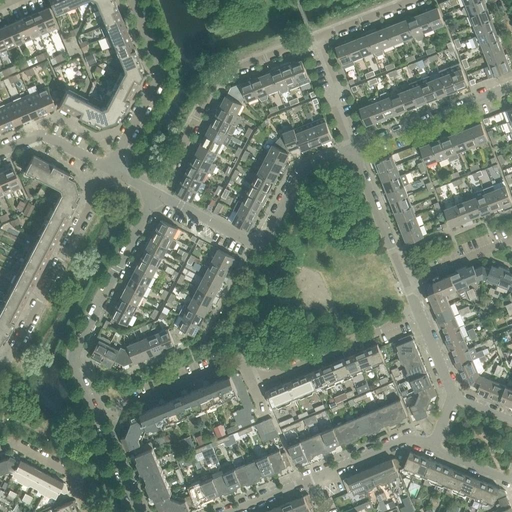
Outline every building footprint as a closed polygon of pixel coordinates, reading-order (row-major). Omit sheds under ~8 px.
[(48,0),(54,13),(85,0),(48,0)] [(126,29),(117,9),(113,0),(94,0),(105,25),(100,27),(105,37),(109,35),(126,29)] [(487,9),(483,0),(478,0),(466,5),(466,6),(463,8),(462,11),(463,14),(466,15),(470,14),(470,15),(487,9)] [(57,28),(48,7),(39,11),(48,32),(57,28)] [(444,24),(437,7),(427,11),(433,28),(444,24)] [(491,19),(487,9),(470,15),(474,25),(491,19)] [(48,32),(39,11),(31,15),(40,35),(48,32)] [(433,28),(427,11),(417,15),(423,32),(433,28)] [(40,35),(31,15),(23,18),(32,39),(40,35)] [(423,32),(417,15),(407,19),(413,36),(415,35),(416,39),(419,40),(422,39),(424,36),(422,32),(423,32)] [(32,39),(23,18),(15,22),(23,42),(32,39)] [(413,36),(407,19),(397,23),(403,40),(413,36)] [(495,29),(491,19),(474,25),(478,35),(495,29)] [(23,42),(15,22),(6,26),(15,46),(23,42)] [(403,40),(397,23),(386,27),(393,44),(403,40)] [(15,46),(6,26),(0,28),(0,34),(7,50),(15,46)] [(393,44),(386,27),(376,31),(383,48),(393,44)] [(141,65),(136,55),(126,29),(109,35),(109,36),(104,38),(108,48),(113,46),(124,71),(123,73),(138,81),(142,75),(138,66),(141,65)] [(498,39),(495,29),(478,35),(472,37),(476,47),(482,45),(498,39)] [(383,48),(376,31),(366,35),(373,52),(374,51),(375,54),(377,56),(383,54),(383,51),(382,48),(383,48)] [(373,52),(366,35),(356,39),(362,56),(373,52)] [(86,45),(85,41),(82,42),(81,39),(78,40),(81,47),(86,45)] [(362,56),(356,39),(346,43),(353,60),(362,56)] [(502,49),(498,39),(482,45),(486,55),(502,49)] [(353,60),(346,43),(335,47),(342,64),(353,60)] [(506,59),(502,49),(486,55),(490,65),(506,59)] [(96,62),(93,54),(85,58),(88,65),(96,62)] [(61,61),(58,55),(54,57),(55,58),(50,60),(52,65),(61,61)] [(511,69),(506,59),(490,65),(494,76),(511,69)] [(308,77),(302,60),(291,64),(298,81),(308,77)] [(425,67),(422,60),(412,63),(414,68),(418,67),(419,69),(425,67)] [(9,68),(6,61),(2,62),(5,70),(8,75),(12,73),(9,68)] [(459,63),(448,67),(457,89),(468,85),(459,63)] [(298,81),(291,64),(281,68),(288,85),(298,81)] [(457,89),(448,67),(439,71),(441,76),(440,77),(447,93),(457,89)] [(288,85),(281,68),(271,72),(278,89),(279,88),(280,91),(282,93),(288,91),(288,88),(287,85),(288,85)] [(278,89),(271,72),(261,76),(267,93),(278,89)] [(120,116),(133,91),(138,81),(123,73),(110,96),(105,94),(101,101),(108,123),(114,121),(118,114),(120,116)] [(267,93),(261,76),(251,80),(257,97),(259,96),(260,99),(262,101),(268,99),(268,96),(267,93)] [(447,93),(440,77),(430,81),(437,97),(447,93)] [(257,97),(251,80),(241,84),(240,83),(231,87),(243,101),(246,99),(247,101),(257,97)] [(427,101),(421,84),(419,80),(409,84),(411,88),(410,88),(417,105),(427,101)] [(437,97),(430,81),(421,84),(427,101),(437,97)] [(55,107),(46,87),(37,90),(46,111),(55,107)] [(241,104),(243,101),(231,87),(226,96),(226,95),(221,106),(237,114),(242,104),(241,104)] [(417,105),(410,88),(400,92),(407,109),(417,105)] [(46,111),(37,90),(29,94),(38,115),(46,111)] [(108,123),(101,101),(93,97),(90,103),(66,90),(58,106),(93,124),(94,122),(101,125),(108,123)] [(397,113),(390,96),(389,97),(388,94),(386,92),(380,94),(380,97),(381,100),(380,100),(378,96),(387,117),(397,113)] [(407,109),(400,92),(390,96),(397,113),(407,109)] [(38,115),(29,94),(20,98),(24,105),(29,118),(38,115)] [(387,117),(378,96),(369,100),(370,104),(376,121),(387,117)] [(29,118),(24,105),(20,98),(12,101),(21,122),(29,118)] [(21,122),(12,101),(4,105),(13,125),(21,122)] [(376,121),(370,104),(359,108),(366,125),(376,121)] [(13,125),(4,105),(0,106),(0,118),(5,129),(13,125)] [(236,115),(237,114),(221,106),(216,115),(232,124),(232,123),(236,125),(238,124),(241,119),(240,117),(236,115)] [(232,124),(216,115),(211,125),(227,133),(231,134),(233,134),(236,128),(235,126),(232,124)] [(332,138),(324,117),(314,121),(322,142),(332,138)] [(322,142),(314,121),(303,125),(312,146),(322,142)] [(481,123),(470,127),(477,144),(488,140),(481,123)] [(222,143),(227,134),(227,133),(211,125),(206,134),(222,143)] [(312,146),(303,125),(294,129),(295,133),(295,134),(299,146),(301,150),(312,146)] [(477,144),(470,127),(460,131),(467,148),(477,144)] [(299,146),(295,134),(295,133),(294,129),(283,133),(283,134),(278,139),(288,150),(299,146)] [(467,148),(460,131),(450,135),(457,152),(467,148)] [(217,153),(222,143),(206,134),(201,144),(217,153)] [(457,152),(450,135),(440,139),(448,158),(447,156),(457,152)] [(287,152),(288,150),(278,139),(273,145),(272,145),(267,155),(283,163),(289,153),(287,152)] [(448,158),(440,139),(430,143),(437,160),(440,158),(441,160),(442,160),(448,158)] [(437,160),(430,143),(420,147),(426,164),(437,160)] [(212,162),(217,153),(201,144),(196,154),(212,162)] [(215,164),(212,163),(212,162),(196,154),(191,163),(207,172),(207,171),(210,173),(213,172),(216,167),(215,164)] [(68,173),(57,167),(32,155),(24,171),(59,189),(60,191),(75,186),(73,179),(66,176),(68,173)] [(278,172),(283,163),(267,155),(262,164),(278,172)] [(396,165),(392,155),(375,161),(379,172),(396,165)] [(202,181),(207,172),(191,163),(186,173),(202,181)] [(273,182),(278,172),(262,164),(257,174),(273,182)] [(400,175),(396,165),(379,172),(383,182),(400,175)] [(21,188),(12,167),(4,171),(13,191),(21,188)] [(13,191),(4,171),(0,172),(0,185),(4,195),(13,191)] [(206,184),(202,182),(202,181),(186,173),(181,182),(197,191),(197,190),(201,192),(203,192),(206,185),(206,184)] [(268,191),(273,182),(257,174),(252,183),(268,191)] [(404,185),(400,175),(383,182),(387,192),(404,185)] [(495,190),(501,206),(511,202),(503,181),(493,185),(495,190)] [(191,201),(197,191),(181,182),(175,193),(191,201)] [(263,201),(268,191),(252,183),(247,193),(263,201)] [(35,195),(30,185),(30,184),(24,187),(29,197),(35,195)] [(117,191),(115,188),(116,186),(115,185),(107,188),(109,196),(115,194),(117,193),(117,191)] [(407,196),(404,185),(387,192),(391,202),(407,196)] [(44,264),(71,211),(76,201),(74,199),(77,192),(75,186),(60,191),(60,193),(28,256),(44,264)] [(501,206),(495,190),(485,194),(491,210),(501,206)] [(258,211),(263,201),(247,193),(243,202),(258,211)] [(491,210),(485,194),(475,197),(481,214),(491,210)] [(411,206),(407,196),(391,202),(395,212),(411,206)] [(481,214),(475,197),(464,202),(471,218),(481,214)] [(211,211),(215,202),(211,200),(207,209),(211,211)] [(253,220),(258,211),(243,202),(242,203),(238,200),(234,210),(238,212),(253,220)] [(218,214),(223,204),(218,202),(213,212),(218,214)] [(471,218),(464,202),(455,205),(461,222),(471,218)] [(461,222),(455,205),(444,209),(450,226),(461,222)] [(415,216),(411,206),(395,212),(398,222),(415,216)] [(29,217),(32,211),(26,208),(23,214),(29,217)] [(248,230),(253,220),(238,212),(232,222),(248,230)] [(419,226),(415,216),(398,222),(402,232),(419,226)] [(173,238),(178,228),(162,219),(156,229),(173,238)] [(423,236),(419,226),(402,232),(407,243),(423,236)] [(176,241),(172,239),(173,238),(156,229),(151,239),(168,248),(168,247),(172,249),(174,248),(177,243),(176,241)] [(163,257),(168,248),(151,239),(146,249),(163,257)] [(158,267),(163,257),(146,249),(141,258),(158,267)] [(229,267),(234,257),(218,249),(213,259),(229,267)] [(3,343),(44,264),(28,256),(0,309),(0,341),(3,343)] [(153,277),(158,267),(141,258),(136,268),(153,277)] [(224,277),(229,267),(213,259),(208,269),(224,277)] [(482,278),(482,266),(474,269),(473,265),(466,268),(466,266),(460,268),(467,284),(482,278)] [(497,284),(504,268),(499,266),(498,267),(492,265),(490,269),(482,266),(482,278),(497,284)] [(148,286),(153,277),(136,268),(131,277),(148,286)] [(467,284),(460,268),(455,270),(456,272),(450,274),(456,289),(467,284)] [(509,270),(504,268),(497,284),(511,290),(511,273),(509,272),(509,270)] [(219,286),(224,277),(208,269),(203,278),(219,286)] [(445,293),(456,289),(450,274),(440,279),(438,275),(433,277),(434,281),(433,282),(432,284),(428,283),(426,289),(429,290),(428,293),(429,294),(428,295),(430,301),(431,300),(435,310),(450,304),(445,293)] [(143,296),(148,286),(131,277),(126,287),(143,296)] [(214,296),(219,286),(203,278),(198,288),(214,296)] [(138,305),(143,296),(126,287),(121,297),(138,305)] [(209,306),(214,296),(198,288),(193,298),(209,306)] [(133,315),(138,305),(121,297),(116,306),(133,315)] [(204,315),(209,306),(193,298),(189,307),(204,315)] [(454,315),(450,304),(435,310),(438,316),(436,317),(438,322),(454,315)] [(127,325),(133,315),(116,306),(111,316),(127,325)] [(199,325),(204,315),(189,307),(184,317),(199,325)] [(459,326),(454,315),(438,322),(440,327),(442,326),(445,332),(459,326)] [(194,335),(199,325),(184,317),(179,326),(176,325),(173,329),(184,341),(188,332),(194,335)] [(464,337),(459,326),(445,332),(447,338),(445,339),(447,344),(464,337)] [(184,341),(173,329),(170,330),(169,329),(158,333),(165,349),(175,345),(175,344),(184,341)] [(165,349),(158,333),(148,337),(155,354),(165,349)] [(418,350),(411,334),(398,339),(400,344),(396,345),(398,350),(397,352),(399,358),(418,350)] [(101,361),(110,345),(109,345),(111,342),(110,340),(103,336),(101,336),(99,340),(91,356),(101,361)] [(155,354),(148,337),(137,342),(144,358),(155,354)] [(468,348),(464,337),(447,344),(450,349),(452,349),(454,355),(468,348)] [(144,358),(137,342),(128,346),(129,348),(125,349),(124,366),(134,361),(134,362),(144,358)] [(377,344),(366,349),(373,367),(379,365),(380,363),(380,362),(384,361),(377,344)] [(124,366),(125,349),(121,347),(119,350),(110,345),(101,361),(111,366),(114,361),(124,366)] [(457,366),(484,355),(482,350),(477,352),(474,346),(468,349),(468,348),(454,355),(456,360),(454,361),(457,366)] [(373,367),(366,349),(355,354),(362,370),(366,368),(366,369),(368,370),(373,367)] [(422,361),(418,350),(399,358),(402,363),(404,364),(406,368),(422,361)] [(362,370),(355,354),(344,358),(351,376),(358,374),(358,372),(362,370)] [(484,370),(481,362),(486,360),(484,355),(457,366),(459,372),(461,371),(463,377),(467,376),(471,383),(479,374),(484,370)] [(351,376),(344,358),(333,363),(340,379),(343,378),(344,378),(346,379),(351,376)] [(427,372),(422,361),(406,368),(407,372),(406,374),(408,380),(427,372)] [(340,379),(333,363),(321,368),(329,386),(335,383),(336,382),(336,381),(340,379)] [(329,386),(321,368),(310,372),(317,389),(321,387),(321,388),(323,388),(329,386)] [(237,372),(230,375),(233,383),(242,379),(240,373),(237,372)] [(317,389),(310,372),(299,377),(307,395),(313,393),(313,391),(313,390),(317,389)] [(432,383),(427,372),(408,380),(411,386),(413,387),(414,386),(415,390),(418,390),(432,383)] [(233,393),(237,392),(236,390),(233,383),(230,375),(229,373),(225,375),(225,376),(226,377),(219,380),(227,398),(232,396),(233,394),(233,393)] [(487,397),(494,381),(479,374),(471,383),(478,387),(477,390),(483,393),(482,395),(487,397)] [(299,377),(288,382),(295,398),(299,396),(299,397),(301,398),(307,395),(299,377)] [(242,379),(233,383),(236,390),(245,387),(243,382),(242,379)] [(227,398),(219,380),(212,383),(212,382),(211,381),(207,383),(203,384),(203,385),(203,386),(197,389),(205,408),(210,405),(211,403),(211,402),(219,399),(219,400),(221,401),(227,398)] [(500,400),(506,385),(494,381),(487,397),(493,399),(494,397),(500,400)] [(288,382),(277,386),(285,404),(291,402),(291,400),(295,398),(288,382)] [(436,395),(432,383),(418,390),(419,393),(417,398),(429,403),(432,397),(436,395)] [(511,387),(506,385),(500,400),(511,404),(511,387)] [(285,404),(277,386),(265,391),(272,407),(277,406),(279,407),(285,404)] [(245,387),(236,390),(237,392),(239,398),(248,394),(245,387)] [(205,408),(197,389),(190,392),(190,391),(189,390),(182,393),(181,394),(181,395),(181,396),(174,399),(182,417),(188,414),(189,412),(193,410),(197,409),(199,410),(205,408)] [(248,394),(239,398),(243,405),(252,402),(248,394)] [(355,403),(361,400),(360,396),(348,401),(352,410),(355,409),(353,405),(355,404),(355,403)] [(426,410),(429,403),(417,398),(415,404),(410,405),(416,420),(428,415),(426,410)] [(182,417),(174,399),(168,401),(167,400),(166,400),(160,403),(159,403),(158,404),(159,405),(152,408),(160,426),(166,424),(167,422),(167,421),(174,418),(175,418),(176,419),(182,417)] [(407,416),(400,399),(389,404),(396,422),(402,420),(403,418),(403,417),(407,416)] [(244,408),(232,413),(237,424),(239,428),(255,421),(252,415),(251,415),(250,413),(251,412),(254,411),(255,409),(253,404),(244,408)] [(396,422),(389,404),(378,409),(385,425),(389,423),(389,424),(391,425),(396,422)] [(160,426),(152,408),(145,411),(145,410),(144,409),(137,412),(136,413),(137,414),(130,417),(132,422),(129,429),(144,435),(146,430),(152,427),(152,428),(154,429),(160,426)] [(385,425),(378,409),(367,413),(374,431),(380,429),(381,427),(385,425)] [(374,431),(367,413),(356,418),(363,434),(367,433),(369,434),(374,431)] [(276,430),(271,418),(265,420),(270,432),(276,430)] [(292,422),(290,418),(279,423),(281,426),(292,422)] [(363,434),(356,418),(345,422),(352,441),(358,438),(359,437),(359,436),(363,434)] [(270,432),(265,420),(260,423),(265,435),(270,432)] [(352,441),(345,422),(333,427),(340,444),(344,442),(344,443),(346,443),(352,441)] [(228,433),(239,428),(237,424),(226,429),(228,433)] [(283,433),(294,428),(293,424),(281,429),(283,433)] [(226,434),(222,425),(214,428),(218,437),(226,434)] [(340,444),(333,427),(322,432),(330,450),(336,448),(336,446),(336,445),(340,444)] [(157,459),(153,448),(150,442),(144,445),(142,440),(144,435),(129,429),(126,435),(121,437),(126,449),(128,449),(129,450),(133,452),(139,467),(157,459)] [(330,450),(322,432),(311,436),(318,453),(322,451),(322,452),(324,453),(330,450)] [(318,453),(311,436),(300,441),(308,459),(314,457),(314,455),(318,453)] [(213,447),(224,442),(222,438),(211,443),(213,447)] [(195,447),(192,439),(187,441),(190,449),(195,447)] [(308,459),(300,441),(289,446),(295,462),(300,461),(302,462),(308,459)] [(215,451),(213,447),(211,443),(201,447),(202,451),(204,455),(215,451)] [(291,464),(285,452),(281,453),(279,450),(268,455),(276,473),(281,470),(282,469),(282,468),(291,464)] [(414,474),(422,456),(410,451),(403,468),(408,470),(407,470),(408,472),(414,474)] [(12,473),(20,460),(9,454),(6,459),(0,460),(0,462),(4,473),(9,472),(12,473)] [(276,473),(268,455),(257,459),(264,476),(268,474),(268,475),(270,475),(276,473)] [(426,477),(433,461),(422,456),(414,474),(420,477),(422,476),(422,475),(426,477)] [(399,475),(396,468),(401,466),(403,461),(394,458),(380,464),(388,482),(394,479),(395,478),(394,477),(399,475)] [(167,481),(162,470),(157,459),(139,467),(148,489),(167,481)] [(264,476),(257,459),(246,464),(254,482),(259,480),(260,478),(260,477),(264,476)] [(21,483),(31,466),(20,460),(12,473),(11,475),(15,478),(16,480),(21,483)] [(436,483),(444,465),(433,461),(426,477),(430,479),(430,481),(436,483)] [(254,482),(246,464),(235,469),(242,485),(246,483),(246,484),(248,485),(254,482)] [(388,482),(380,464),(370,468),(376,485),(380,483),(380,484),(382,484),(388,482)] [(448,486),(455,470),(444,465),(436,483),(442,486),(444,485),(448,486)] [(33,487),(41,471),(31,466),(21,483),(27,486),(29,485),(33,487)] [(376,485),(370,468),(358,473),(366,491),(372,489),(373,487),(372,486),(376,485)] [(242,485),(235,469),(224,473),(231,491),(237,489),(238,487),(242,485)] [(458,492),(466,474),(455,470),(448,486),(452,488),(453,490),(458,492)] [(43,494),(52,477),(41,471),(33,487),(37,489),(36,489),(37,491),(43,494)] [(231,491),(224,473),(213,478),(220,494),(224,493),(225,494),(231,491)] [(366,491),(358,473),(343,479),(348,492),(352,491),(354,494),(358,492),(359,493),(360,494),(366,491)] [(470,495),(477,479),(466,474),(458,492),(464,495),(466,494),(467,494),(470,495)] [(68,492),(65,483),(52,477),(43,494),(48,497),(50,496),(55,498),(58,491),(63,494),(68,492)] [(220,494),(213,478),(202,482),(209,501),(215,498),(216,497),(215,496),(220,494)] [(478,507),(488,483),(477,479),(470,495),(474,497),(474,499),(478,501),(476,506),(478,507)] [(171,511),(177,496),(172,494),(167,481),(148,489),(151,495),(155,503),(156,504),(157,503),(160,510),(164,508),(171,511)] [(209,501),(202,482),(190,487),(197,504),(201,502),(202,502),(203,503),(209,501)] [(500,488),(488,483),(478,507),(482,508),(484,503),(487,504),(488,503),(489,503),(493,504),(500,488)] [(314,507),(308,494),(292,500),(297,511),(310,511),(309,509),(314,507)] [(193,511),(191,508),(195,507),(190,495),(182,498),(177,496),(171,511),(173,511),(193,511)] [(510,504),(506,496),(498,499),(502,507),(510,504)] [(297,511),(292,500),(281,505),(284,511),(297,511)] [(76,511),(72,501),(56,507),(58,511),(57,511),(76,511)]
